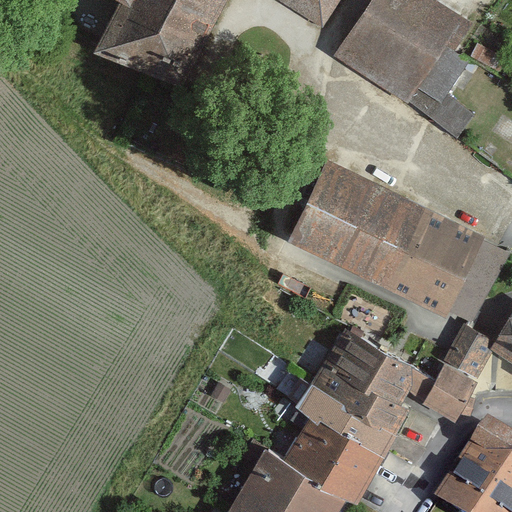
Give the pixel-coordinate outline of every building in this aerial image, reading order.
[(223,0),(118,0),(100,39),(185,80),(223,0)] [(283,0),(323,26),(339,0),(283,0)] [(370,0),(335,53),(467,150),(482,125),(464,96),(479,69),(464,60),(482,30),(434,0),(370,0)] [(451,318),(455,310),(471,318),(503,255),(476,242),(481,232),(330,157),(290,237),(451,318)] [(436,381),(341,318),(302,377),(271,423),(297,439),(288,452),(273,442),(226,511),(350,511),(361,497),(396,446),(427,467),(471,404),(461,397),(488,355),(463,339),(436,381)] [(511,323),(511,326),(492,358),(511,369),(511,323)] [(511,511),(511,431),(505,426),(444,511),(511,511)]
